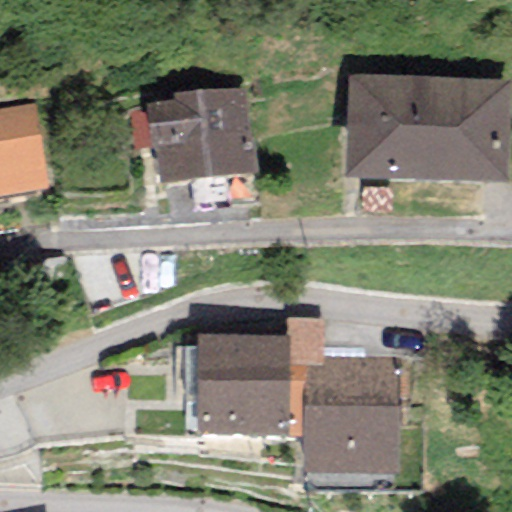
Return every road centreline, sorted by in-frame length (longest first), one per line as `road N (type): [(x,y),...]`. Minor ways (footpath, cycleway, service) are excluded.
road 1 (unclassified): [(511,326),(324,302),(226,306),(111,362),(0,397)]
road 2 (residential): [(511,236),(228,238),(19,250),(0,259)]
road 3 (unclassified): [(0,511),(100,504),(175,511)]
